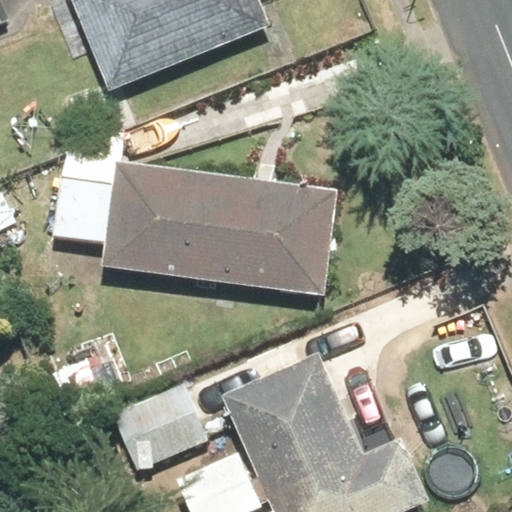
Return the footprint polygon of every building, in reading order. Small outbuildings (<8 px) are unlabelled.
[(8,0),(0,0),(0,35),(21,26),(8,0)] [(266,31),(253,0),(63,0),(106,99),(266,31)] [(109,170),(96,277),(325,305),(338,198),(109,170)] [(315,365),(220,407),(266,511),(424,511),(427,511),(398,445),(358,463),(315,365)] [(194,386),(118,421),(145,480),(221,444),(194,386)]
